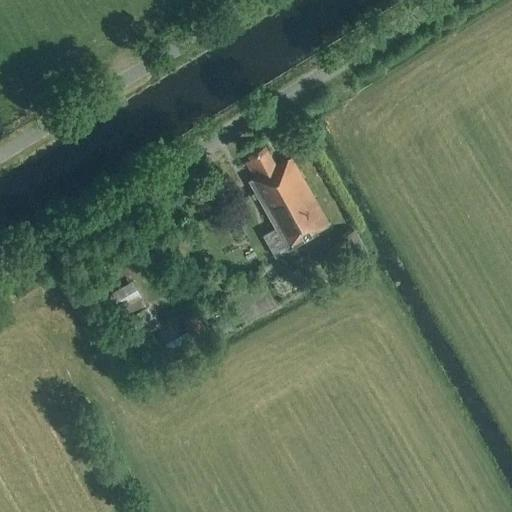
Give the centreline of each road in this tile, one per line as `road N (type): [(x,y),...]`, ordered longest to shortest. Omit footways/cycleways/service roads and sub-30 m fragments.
road 1 (unclassified): [(0,272),(444,0)]
road 2 (unclassified): [(0,156),(259,0)]
